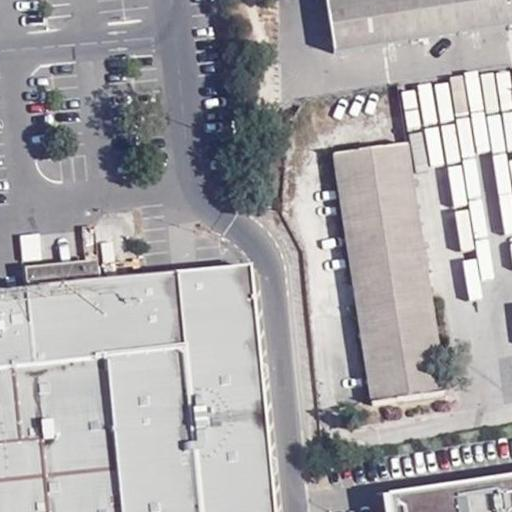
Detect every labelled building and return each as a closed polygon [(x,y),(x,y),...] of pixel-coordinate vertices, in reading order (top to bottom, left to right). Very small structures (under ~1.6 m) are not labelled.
[(511,0),(329,0),(336,49),(511,24),(511,0)] [(446,385),(410,139),(335,151),(371,396),(446,385)] [(99,245),(101,278),(114,277),(112,244),(99,245)] [(29,293),(101,286),(99,266),(27,272),(29,293)] [(276,511),(260,340),(249,271),(101,286),(29,293),(0,295),(0,511),(276,511)] [(511,511),(511,484),(474,490),(476,506),(477,509),(503,505),(503,511),(511,511)] [(474,490),(387,502),(388,511),(438,511),(476,506),(474,490)]
